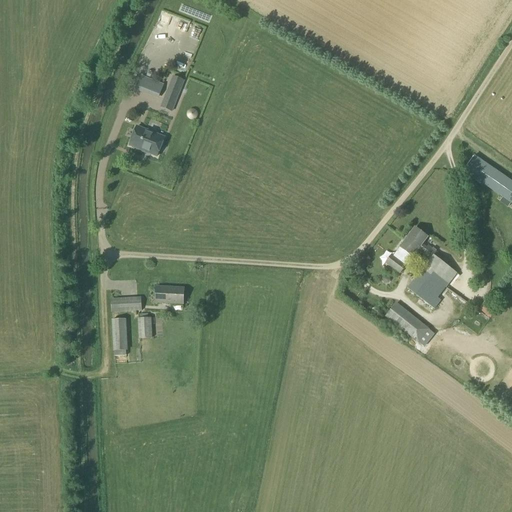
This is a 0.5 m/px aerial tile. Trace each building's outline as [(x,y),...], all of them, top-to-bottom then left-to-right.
[(198,55),(200,46),(193,44),(191,53),(198,55)] [(158,97),(163,86),(140,77),(136,89),(158,97)] [(172,112),(183,82),(172,77),(161,107),(172,112)] [(133,138),(159,149),(163,138),(137,127),(133,138)] [(156,156),(159,149),(133,138),(130,146),(156,156)] [(503,180),(472,159),(463,171),(504,199),(503,200),(509,204),(510,203),(511,204),(511,182),(505,178),(503,180)] [(391,255),(385,263),(399,275),(406,266),(407,267),(418,252),(430,261),(434,256),(437,252),(428,245),(426,248),(423,245),(428,238),(414,228),(399,248),(393,256),(391,255)] [(434,256),(430,261),(407,290),(424,303),(451,270),(448,267),(451,264),(444,259),(441,262),(434,256)] [(183,305),(184,289),(156,287),(155,303),(183,305)] [(111,313),(142,311),(141,298),(111,299),(111,313)] [(489,318),(502,300),(500,299),(495,305),(493,303),(491,306),(484,302),(478,310),(489,318)] [(418,344),(429,330),(396,303),(385,317),(418,344)] [(139,339),(152,338),(151,318),(138,319),(139,339)] [(126,356),(126,351),(128,351),(126,320),(111,321),(113,352),(114,352),(114,357),(126,356)]
